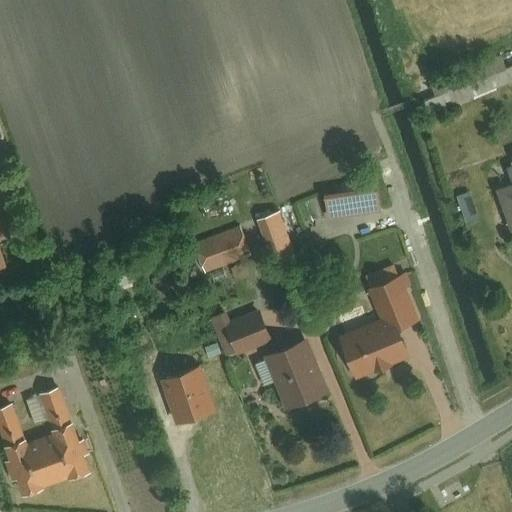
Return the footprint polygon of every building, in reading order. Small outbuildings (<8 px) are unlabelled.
[(503,53),(432,80),(435,87),(443,108),(511,81),(511,77),(507,64),(503,53)] [(435,87),(423,91),(431,112),(443,108),(435,87)] [(511,179),(497,184),(511,225),(511,179)] [(379,181),(328,189),(332,217),(383,209),(379,181)] [(280,209),(261,216),(272,245),(291,238),(280,209)] [(245,222),(197,240),(207,268),(255,250),(245,222)] [(408,355),(396,324),(424,313),(408,271),(371,285),(384,317),(342,333),(358,374),(408,355)] [(230,308),(215,314),(230,354),(273,338),(262,307),(234,318),(230,308)] [(310,335),(264,353),(284,406),(330,389),(310,335)] [(202,363),(163,376),(178,422),(217,409),(202,363)] [(20,476),(25,490),(93,468),(87,451),(93,449),(87,433),(82,435),(64,383),(29,395),(37,418),(51,413),(56,429),(27,439),(14,400),(0,404),(0,415),(13,456),(7,458),(13,478),(20,476)] [(231,412),(185,428),(202,479),(207,478),(249,464),(231,412)] [(207,478),(216,506),(258,492),(249,464),(207,478)]
